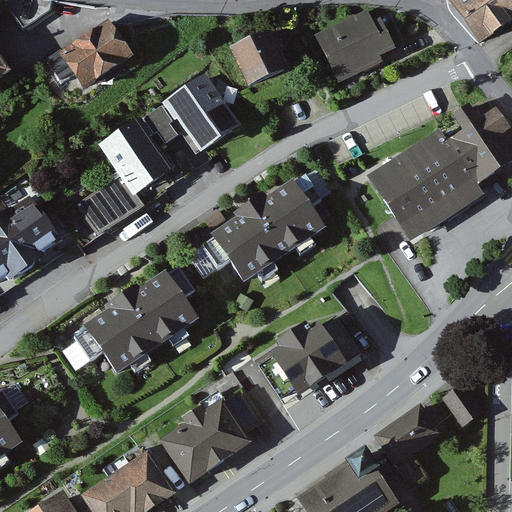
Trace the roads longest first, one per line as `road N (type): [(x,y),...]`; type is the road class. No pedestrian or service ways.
road 1 (residential): [(476,57),(287,147),(0,347)]
road 2 (secondary): [(484,310),(349,426),(221,511)]
road 3 (residential): [(484,310),(499,325),(498,511)]
road 4 (residential): [(140,0),(297,0)]
